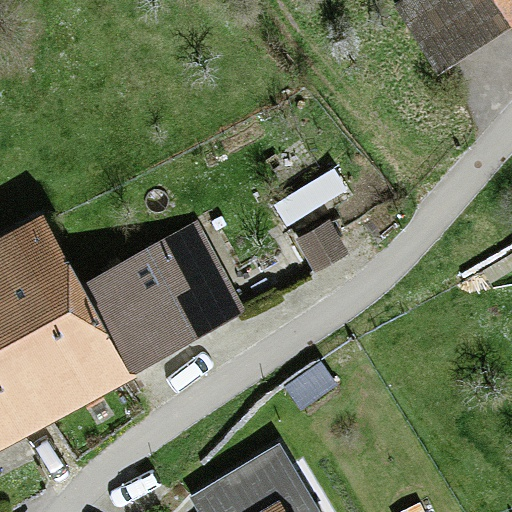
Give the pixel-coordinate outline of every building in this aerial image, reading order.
[(511,0),(406,0),(401,4),(439,63),(511,16),(511,0)] [(329,170),(276,202),(287,220),(340,188),(329,170)] [(315,267),(343,251),(327,222),(299,238),(315,267)] [(0,433),(121,370),(76,290),(39,224),(0,245),(0,433)] [(167,242),(76,290),(121,370),(235,309),(192,229),(167,242)] [(218,479),(237,511),(273,511),(276,511),(319,511),(279,443),(218,479)]
